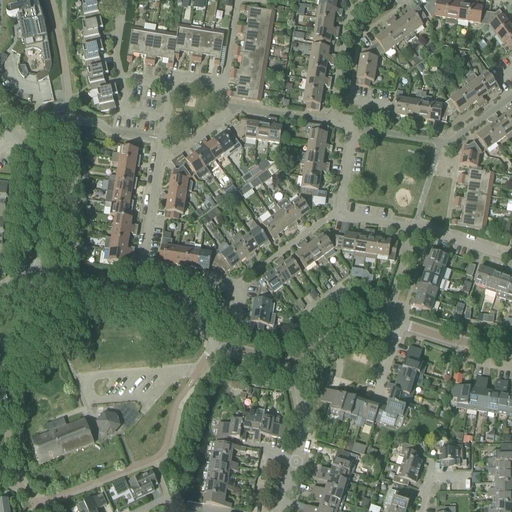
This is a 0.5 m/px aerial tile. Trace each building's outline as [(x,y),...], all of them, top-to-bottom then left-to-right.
[(22,35),(46,30),(45,26),(37,0),(14,0),(15,0),(15,1),(15,2),(15,3),(16,8),(10,9),(9,9),(8,10),(8,11),(7,11),(7,12),(7,13),(7,14),(7,15),(8,16),(9,17),(10,17),(11,18),(12,17),(16,16),(18,23),(19,23),(21,31),(22,35)] [(100,20),(100,19),(97,6),(103,5),(101,0),(82,0),(83,7),(82,7),(84,16),(86,23),(100,20)] [(322,0),(321,8),(336,11),(336,10),(337,0),(322,0)] [(430,0),(430,6),(421,12),(426,19),(430,17),(432,20),(435,18),(446,20),(449,3),(431,0),(430,0)] [(457,27),(458,22),(461,0),(455,0),(456,0),(457,2),(457,4),(449,3),(446,20),(445,25),(457,27)] [(466,0),(461,0),(458,22),(469,23),(471,6),(464,5),(464,3),(466,2),(466,0)] [(471,6),(469,23),(486,26),(489,13),(482,12),(483,8),(471,6)] [(248,20),(273,24),(275,12),(242,7),(241,12),(249,13),(248,20)] [(319,8),(317,19),(334,22),(335,14),(337,15),(339,17),(342,17),(343,11),(336,10),(336,11),(321,8),(319,8)] [(426,19),(421,12),(418,9),(404,19),(414,33),(423,26),(421,23),(426,19)] [(489,13),(486,26),(490,27),(497,36),(511,26),(500,11),(495,14),(489,13)] [(394,18),(390,21),(405,40),(408,44),(416,38),(414,34),(414,33),(404,19),(397,24),(396,23),(396,20),(394,18)] [(100,20),(86,23),(82,23),(84,30),(83,31),(85,40),(86,46),(101,43),(98,29),(103,28),(101,19),(100,19),(100,20)] [(317,19),(316,31),(339,34),(340,32),(340,29),(337,29),(335,30),(333,30),(334,22),(317,19)] [(239,25),(238,30),(271,35),(273,24),(248,20),(247,27),(239,25)] [(391,28),(385,33),(395,47),(405,40),(390,21),(386,24),(388,26),(390,27),(391,28)] [(179,26),(177,36),(174,59),(175,60),(179,60),(180,52),(187,53),(191,28),(179,26)] [(511,27),(511,26),(497,36),(504,45),(507,43),(511,49),(511,47),(511,27)] [(191,28),(187,53),(193,54),(192,62),(197,63),(202,30),(191,28)] [(140,56),(144,31),(132,29),(127,62),(132,63),(133,55),(140,56)] [(22,35),(21,31),(18,32),(18,34),(18,36),(18,38),(18,40),(18,42),(17,44),(16,45),(15,47),(14,49),(13,50),(12,51),(20,57),(21,55),(22,54),(23,53),(24,52),(25,51),(26,51),(27,50),(29,50),(30,50),(31,49),(33,49),(35,50),(36,50),(37,50),(38,51),(39,51),(40,52),(41,53),(42,53),(40,56),(41,57),(42,58),(43,59),(43,60),(44,61),(44,62),(45,63),(45,64),(45,66),(45,67),(45,68),(45,69),(45,71),(50,73),(50,72),(51,70),(51,69),(52,67),(52,66),(52,64),(51,63),(47,34),(46,30),(22,35)] [(202,30),(197,63),(201,64),(203,56),(209,57),(213,32),(202,30)] [(271,35),(238,30),(237,35),(245,36),(244,42),(269,46),(271,35)] [(144,31),(140,56),(147,57),(145,65),(150,66),(155,33),(144,31)] [(315,32),(314,42),(331,45),(332,37),(334,37),(335,39),(339,40),(339,34),(316,31),(315,32)] [(225,34),(213,32),(209,57),(216,58),(215,66),(220,67),(225,34)] [(155,33),(150,66),(155,67),(156,59),(162,60),(167,34),(155,33)] [(395,47),(385,33),(375,40),(378,43),(373,47),(381,57),(395,47)] [(167,34),(162,60),(169,61),(168,69),(173,70),(175,60),(174,59),(177,36),(167,34)] [(235,48),(234,52),(268,58),(269,46),(244,42),(243,49),(235,48)] [(102,43),(101,43),(86,46),(83,47),(84,54),(83,54),(85,63),(87,70),(88,69),(101,66),(98,53),(104,52),(102,43)] [(431,44),(425,49),(430,55),(436,50),(431,44)] [(313,46),(311,58),(335,61),(336,56),(332,56),(330,57),(328,57),(330,49),(313,46)] [(362,50),(359,68),(376,71),(378,59),(381,57),(373,47),(368,51),(362,50)] [(268,58),(234,52),(234,57),(242,58),(241,65),(266,69),(268,58)] [(335,61),(311,58),(309,69),(326,71),(327,64),(329,64),(331,66),(334,67),(335,61)] [(107,65),(101,66),(88,69),(89,76),(88,76),(90,85),(92,92),(97,91),(97,90),(106,88),(103,75),(109,74),(107,65)] [(266,69),(241,65),(240,72),(232,70),(231,75),(264,80),(266,69)] [(421,65),(416,69),(420,74),(425,70),(421,65)] [(376,71),(359,68),(356,86),(370,88),(371,82),(374,82),(376,71)] [(326,71),(309,69),(307,80),(331,84),(332,79),(329,78),(327,80),(325,79),(326,71)] [(45,71),(37,76),(39,82),(40,82),(41,81),(43,80),(44,80),(45,79),(46,78),(47,77),(48,76),(49,74),(50,73),(45,71)] [(488,73),(478,80),(488,94),(495,89),(496,91),(495,93),(497,96),(502,93),(488,73)] [(264,80),(231,75),(230,80),(238,81),(237,88),(262,91),(264,80)] [(478,80),(474,75),(465,81),(469,87),(483,106),(487,103),(486,101),(483,100),(482,99),(488,94),(478,80)] [(331,84),(307,80),(305,92),(323,94),(324,87),(326,87),(327,89),(330,89),(331,84)] [(116,86),(106,88),(97,90),(97,91),(99,97),(98,97),(100,106),(101,113),(116,109),(112,96),(118,95),(116,86)] [(469,87),(460,93),(470,108),(476,103),(477,104),(477,107),(479,110),(483,106),(469,87)] [(262,91),(237,88),(236,94),(228,93),(227,98),(261,103),(262,91)] [(323,94),(305,92),(304,103),(307,104),(306,110),(320,112),(323,94)] [(406,118),(409,101),(402,100),(403,93),(398,92),(394,120),(399,121),(400,117),(406,118)] [(422,93),(421,96),(417,123),(422,124),(422,121),(429,122),(431,104),(432,98),(425,97),(426,93),(422,93)] [(460,93),(445,104),(452,115),(458,111),(460,114),(470,108),(460,93)] [(409,101),(406,118),(411,119),(411,122),(417,123),(421,96),(416,95),(415,102),(409,101)] [(431,104),(429,122),(446,124),(447,119),(452,115),(445,104),(442,106),(431,104)] [(496,115),(491,118),(506,138),(508,141),(511,138),(511,126),(505,117),(498,122),(497,120),(498,118),(496,115)] [(260,124),(257,141),(268,143),(272,119),(267,118),(266,122),(268,124),(267,125),(260,124)] [(493,126),(486,130),(496,144),(506,138),(491,118),(487,121),(489,124),(491,124),(493,126)] [(272,119),(268,143),(280,145),(283,128),(275,127),(275,125),(277,123),(278,120),(272,119)] [(257,141),(260,124),(242,121),(241,127),(235,131),(243,142),(246,140),(257,141)] [(329,128),(316,126),(305,125),(304,131),(311,132),(309,144),(326,147),(326,146),(329,128)] [(237,141),(229,130),(214,141),(224,155),(227,159),(242,148),(237,141)] [(496,144),(486,130),(477,137),(479,141),(474,145),(481,155),(496,144)] [(205,139),(201,142),(215,162),(224,155),(214,141),(208,146),(207,144),(207,142),(205,139)] [(202,150),(196,155),(206,169),(215,162),(201,142),(197,145),(199,148),(201,148),(202,150)] [(309,144),(307,155),(324,158),(325,150),(327,150),(329,152),(332,153),(333,147),(326,146),(326,147),(309,144)] [(463,147),(460,166),(469,167),(469,170),(481,172),(482,169),(477,168),(479,157),(481,155),(474,145),(469,148),(463,147)] [(114,153),(113,158),(140,163),(141,157),(138,156),(139,150),(122,147),(120,154),(114,153)] [(305,166),(329,170),(330,165),(327,164),(325,166),(323,165),(324,158),(307,155),(302,154),(300,166),(305,166)] [(189,165),(184,169),(191,179),(196,176),(199,180),(209,173),(206,169),(196,155),(186,161),(189,165)] [(113,158),(112,163),(119,164),(118,170),(135,173),(136,167),(139,168),(140,163),(113,158)] [(267,161),(257,168),(261,173),(270,166),(267,161)] [(266,172),(271,179),(271,178),(281,170),(277,165),(266,172)] [(329,170),(305,166),(303,181),(320,184),(322,173),(324,173),(325,175),(328,175),(329,170)] [(249,173),(253,178),(261,173),(257,168),(249,173)] [(173,171),(170,190),(187,193),(187,192),(191,193),(193,184),(189,181),(191,179),(184,169),(178,172),(173,171)] [(110,176),(109,181),(137,185),(138,179),(134,179),(135,173),(118,170),(117,177),(110,176)] [(459,181),(492,186),(494,174),(469,170),(468,177),(460,176),(459,181)] [(266,172),(260,177),(265,184),(271,179),(266,172)] [(253,178),(249,173),(241,179),(245,184),(253,178)] [(0,200),(6,201),(8,183),(0,181),(0,200)] [(108,185),(107,192),(114,193),(131,196),(132,190),(136,190),(137,185),(109,181),(108,185)] [(301,196),(314,198),(316,198),(317,192),(319,192),(320,184),(303,181),(301,196)] [(492,186),(459,181),(458,185),(466,187),(465,193),(490,197),(492,186)] [(251,190),(248,186),(238,193),(242,197),(251,190)] [(187,193),(170,190),(169,197),(167,197),(165,195),(162,195),(161,200),(168,201),(185,204),(187,193)] [(106,199),(106,203),(133,208),(134,202),(130,201),(131,196),(114,193),(107,192),(106,198),(106,199)] [(490,197),(465,193),(464,200),(456,198),(455,203),(489,208),(490,197)] [(300,199),(291,205),(290,206),(300,220),(316,209),(312,204),(314,198),(301,196),(300,199)] [(204,203),(209,211),(215,206),(210,199),(204,203)] [(291,205),(287,200),(281,203),(277,206),(277,207),(277,206),(294,229),(298,226),(296,223),(300,220),(290,206),(291,205)] [(185,204),(168,201),(165,219),(178,221),(179,215),(183,215),(185,204)] [(106,203),(105,208),(112,209),(111,216),(115,217),(115,216),(128,218),(129,212),(132,213),(133,208),(106,203)] [(489,208),(455,203),(455,208),(462,209),(461,216),(487,220),(489,208)] [(294,229),(277,206),(277,207),(274,209),(278,215),(272,219),(283,233),(287,229),(289,232),(294,229)] [(212,212),(216,218),(220,215),(216,209),(212,212)] [(278,236),(283,233),(272,219),(268,213),(263,217),(259,220),(275,243),(280,239),(278,236)] [(115,217),(114,228),(138,231),(138,226),(135,226),(133,227),(131,227),(133,219),(128,218),(115,216),(115,217)] [(487,220),(461,216),(460,222),(452,221),(452,226),(485,231),(487,220)] [(207,217),(202,220),(205,225),(210,222),(207,217)] [(249,236),(259,250),(264,246),(266,249),(271,246),(254,223),(250,226),(254,232),(249,236)] [(114,228),(112,239),(129,242),(130,234),(132,234),(134,236),(137,237),(138,231),(114,228)] [(358,236),(355,253),(354,257),(365,259),(370,231),(364,230),(364,234),(365,236),(365,238),(358,236)] [(375,232),(370,231),(365,259),(377,261),(377,257),(380,240),(372,239),(373,237),(375,235),(375,232)] [(329,232),(314,243),(324,257),(334,250),(337,250),(339,238),(332,237),(329,232)] [(172,241),(170,240),(171,234),(164,233),(159,263),(163,264),(163,267),(169,268),(169,265),(175,266),(178,249),(171,248),(172,241)] [(240,234),(236,237),(252,259),(257,256),(254,253),(259,250),(249,236),(244,239),(240,234)] [(339,238),(337,250),(355,253),(358,236),(346,234),(345,239),(339,238)] [(252,259),(236,237),(232,239),(236,245),(231,249),(241,263),(245,259),(248,262),(252,259)] [(107,238),(105,249),(110,250),(134,254),(135,249),(132,248),(130,250),(128,250),(129,242),(112,239),(107,238)] [(324,257),(314,243),(308,247),(307,245),(307,243),(305,240),(301,244),(315,263),(324,257)] [(380,240),(377,257),(388,259),(388,262),(395,263),(398,243),(380,240)] [(178,249),(175,266),(181,267),(180,270),(186,271),(190,244),(185,243),(184,250),(178,249)] [(190,244),(186,271),(191,272),(192,268),(198,269),(200,252),(201,246),(195,245),(195,244),(190,244)] [(315,263),(301,244),(297,247),(298,249),(301,250),(302,251),(295,256),(306,270),(315,263)] [(221,256),(218,255),(216,268),(222,269),(226,274),(241,263),(231,249),(221,256)] [(134,254),(110,250),(108,262),(115,263),(115,267),(123,269),(123,264),(125,265),(126,256),(128,257),(130,259),(133,259),(134,254)] [(218,255),(200,252),(198,269),(203,270),(203,274),(209,275),(210,267),(216,268),(218,255)] [(425,262),(445,269),(449,258),(432,252),(429,258),(426,257),(425,262)] [(282,257),(278,260),(292,280),(301,273),(291,259),(285,264),(283,262),(284,260),(282,257)] [(279,268),(272,273),(283,287),(292,280),(278,260),(273,264),(275,266),(277,267),(279,268)] [(445,269),(425,262),(423,268),(426,269),(424,274),(442,280),(445,269)] [(476,267),(470,265),(466,276),(472,278),(476,267)] [(486,289),(493,269),(488,267),(487,270),(480,268),(475,285),(486,289)] [(493,269),(486,289),(484,294),(495,297),(503,275),(496,273),(497,270),(493,269)] [(352,270),(351,276),(362,277),(362,281),(373,282),(375,272),(352,270)] [(283,287),(272,273),(258,283),(261,288),(260,295),(273,297),(273,294),(283,287)] [(419,279),(418,284),(438,291),(444,293),(447,282),(442,280),(424,274),(422,280),(419,279)] [(503,275),(495,297),(506,301),(511,282),(511,274),(509,274),(508,277),(503,275)] [(438,291),(418,284),(416,289),(419,290),(417,296),(435,302),(438,291)] [(318,298),(314,292),(310,295),(314,301),(318,298)] [(273,297),(260,295),(259,301),(255,300),(253,312),(270,315),(273,297)] [(435,302),(417,296),(415,302),(412,301),(411,306),(412,307),(422,310),(431,313),(435,302)] [(299,299),(294,303),(300,311),(305,307),(299,299)] [(250,330),(263,332),(264,326),(268,326),(274,327),(276,316),(270,315),(253,312),(251,324),(250,330)] [(423,351),(410,347),(408,353),(421,357),(423,351)] [(421,357),(408,353),(403,368),(403,369),(420,374),(420,375),(423,376),(426,365),(419,363),(421,357)] [(403,369),(403,368),(395,365),(393,371),(400,373),(398,379),(417,386),(422,388),(423,384),(423,376),(420,375),(420,374),(403,369)] [(456,407),(467,409),(470,389),(459,387),(460,385),(461,385),(463,375),(455,374),(453,384),(455,384),(454,386),(453,386),(450,405),(451,407),(456,407)] [(475,389),(470,389),(467,409),(477,411),(482,378),(477,377),(475,389)] [(482,378),(477,411),(487,413),(490,392),(486,391),(488,379),(482,378)] [(417,386),(398,379),(395,386),(389,384),(387,389),(391,391),(391,390),(413,397),(417,386)] [(495,393),(490,392),(487,413),(497,414),(502,382),(497,381),(495,393)] [(502,382),(497,414),(507,416),(511,395),(510,395),(506,395),(508,383),(502,382)] [(331,391),(325,389),(321,402),(326,404),(331,391)] [(391,390),(391,391),(389,395),(392,396),(390,402),(409,409),(413,410),(414,406),(410,405),(413,397),(391,390)] [(346,396),(331,391),(326,404),(332,405),(330,413),(340,416),(346,396)] [(346,396),(340,416),(338,420),(342,422),(344,418),(350,420),(356,400),(356,399),(346,396)] [(356,400),(350,420),(358,422),(356,426),(360,427),(367,403),(361,401),(362,399),(356,398),(356,399),(356,400)] [(387,408),(380,405),(375,421),(375,422),(394,428),(398,416),(406,419),(409,409),(390,402),(389,402),(387,408)] [(367,403),(360,427),(364,428),(365,425),(373,427),(375,422),(375,421),(380,405),(375,404),(374,406),(367,403)] [(243,419),(239,440),(245,441),(246,439),(246,434),(250,434),(255,409),(251,409),(250,413),(243,412),(242,419),(243,419)] [(255,409),(250,434),(255,435),(254,440),(254,442),(260,443),(260,441),(261,436),(264,415),(265,411),(255,409)] [(102,437),(123,429),(116,411),(95,418),(102,437)] [(264,415),(261,436),(271,438),(283,440),(285,427),(279,426),(280,418),(264,415)] [(216,444),(232,447),(233,446),(234,439),(239,440),(243,419),(242,419),(232,417),(231,425),(219,423),(218,427),(218,430),(216,444)] [(41,464),(94,444),(85,420),(67,427),(64,419),(46,425),(50,433),(32,440),(41,464)] [(213,443),(211,454),(232,457),(233,451),(240,452),(241,448),(233,446),(232,447),(216,444),(213,443)] [(346,450),(352,452),(354,444),(348,443),(346,450)] [(354,444),(352,452),(364,456),(366,448),(354,444)] [(402,446),(402,450),(401,456),(404,457),(401,468),(419,473),(422,462),(417,461),(419,455),(412,453),(413,447),(406,445),(402,446)] [(489,464),(511,463),(511,445),(501,446),(501,453),(493,453),(493,460),(489,460),(489,464)] [(463,461),(463,451),(463,446),(446,446),(446,450),(439,451),(440,462),(450,462),(450,468),(466,467),(466,461),(463,461)] [(369,449),(366,457),(375,460),(377,451),(369,449)] [(339,451),(333,468),(353,474),(356,464),(349,462),(351,455),(339,451)] [(211,454),(210,464),(237,468),(238,465),(231,463),(232,457),(211,454)] [(511,463),(489,464),(489,473),(511,473),(511,463)] [(210,464),(208,474),(229,478),(230,471),(237,472),(237,468),(210,464)] [(353,474),(333,468),(332,472),(320,468),(318,474),(350,484),(353,474)] [(394,477),(393,483),(405,486),(408,487),(409,482),(416,484),(419,473),(401,468),(398,478),(394,477)] [(152,472),(146,475),(129,483),(132,488),(131,488),(136,500),(154,491),(151,485),(157,483),(152,472)] [(511,473),(489,473),(489,477),(493,477),(493,484),(511,483),(511,473)] [(208,474),(206,484),(234,489),(235,485),(228,484),(229,478),(208,474)] [(350,484),(318,474),(317,479),(328,483),(327,488),(347,494),(350,484)] [(124,480),(112,485),(115,490),(126,485),(124,480)] [(489,490),(489,494),(511,493),(511,483),(493,484),(493,490),(489,490)] [(206,484),(205,494),(225,498),(226,491),(234,492),(234,489),(206,484)] [(347,494),(327,488),(325,491),(314,487),(312,493),(343,503),(347,494)] [(388,505),(385,511),(406,511),(410,501),(401,498),(402,494),(396,492),(396,493),(390,491),(386,505),(388,505)] [(340,511),(343,503),(312,493),(310,499),(322,502),(320,507),(336,511),(340,511)] [(511,493),(489,494),(489,498),(493,498),(493,504),(511,503),(511,493)] [(205,494),(203,505),(204,505),(231,509),(231,505),(224,504),(225,498),(205,494)] [(76,506),(78,511),(96,511),(107,505),(102,495),(76,506)] [(363,499),(361,507),(367,509),(369,501),(363,499)] [(0,511),(9,511),(8,500),(0,501),(0,511)] [(489,511),(488,511),(511,511),(511,503),(493,504),(493,511),(489,511)]
